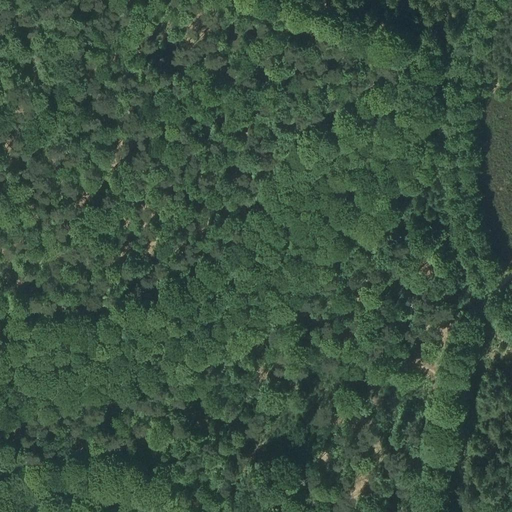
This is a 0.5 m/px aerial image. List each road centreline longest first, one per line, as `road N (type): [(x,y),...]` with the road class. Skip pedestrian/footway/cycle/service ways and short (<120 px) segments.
road 1 (track): [(0,352),(98,340),(182,313),(278,246),(334,146),(451,72),(464,72)]
road 2 (track): [(438,511),(472,311),(511,275)]
road 3 (track): [(464,72),(457,135),(463,187),(494,286),(511,309)]
road 4 (track): [(0,468),(84,461),(129,473),(182,511)]
